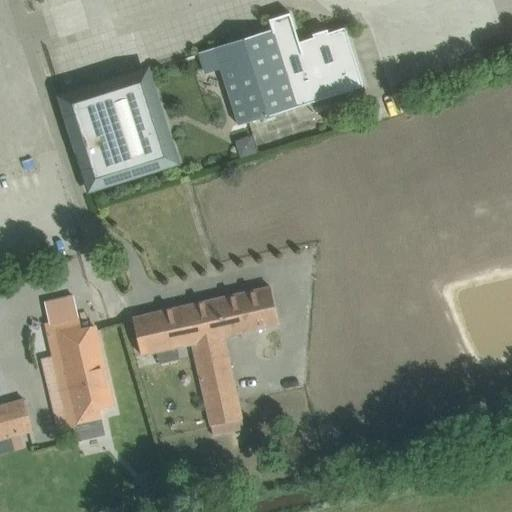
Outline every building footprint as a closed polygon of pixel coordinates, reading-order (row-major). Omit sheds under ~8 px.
[(205,73),(221,68),(240,125),(363,86),(345,28),(328,33),(327,30),(314,34),(315,38),(299,43),(290,13),(275,18),(276,19),(277,19),(280,28),(199,54),(205,73)] [(61,97),(90,189),(176,162),(147,70),(61,97)] [(254,135),(236,140),(242,157),(259,152),(254,135)] [(141,356),(159,352),(192,344),(212,437),(244,430),(226,349),(225,349),(223,337),(279,325),(271,287),(133,318),(141,356)] [(73,296),(45,302),(50,324),(46,325),(53,356),(41,359),(51,402),(58,432),(70,429),(70,430),(102,422),(99,408),(113,405),(95,327),(81,330),(73,296)] [(24,399),(0,405),(0,439),(32,431),(24,399)] [(356,450),(325,457),(328,471),(359,464),(356,450)] [(152,479),(140,489),(150,500),(162,490),(152,479)]
